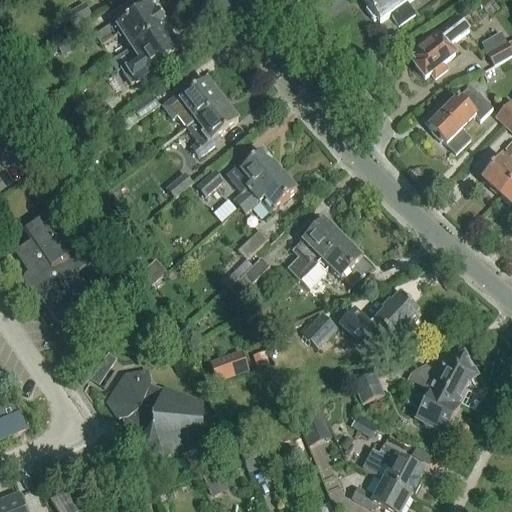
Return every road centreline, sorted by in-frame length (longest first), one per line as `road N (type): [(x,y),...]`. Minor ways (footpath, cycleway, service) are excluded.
road 1 (residential): [(511,309),(373,179),(230,0)]
road 2 (residential): [(0,469),(74,435),(0,322)]
